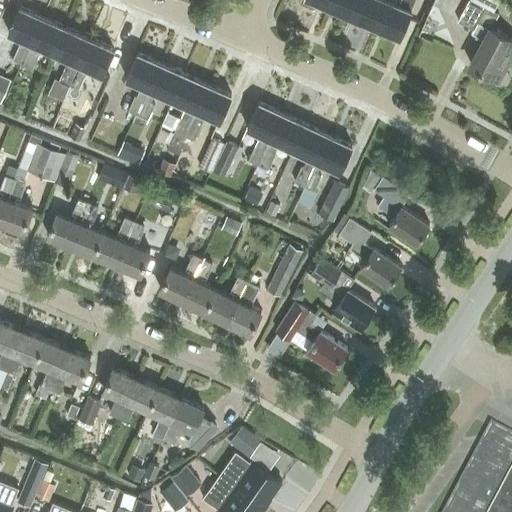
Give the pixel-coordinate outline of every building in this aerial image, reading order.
[(331,0),(329,7),(349,16),(356,0),(331,0)] [(356,0),(349,16),(375,27),(386,0),(356,0)] [(411,10),(398,4),(399,0),(386,0),(375,27),(399,37),(411,10)] [(13,59),(22,64),(32,43),(31,43),(43,16),(20,6),(8,33),(25,40),(23,45),(20,44),(13,59)] [(511,54),(511,39),(491,28),(499,13),(486,6),(471,32),(484,39),(470,64),(498,79),(511,54)] [(55,53),(67,27),(43,16),(31,43),(32,43),(22,64),(32,68),(39,53),(36,51),(38,46),(55,53)] [(90,37),(67,27),(55,53),(71,61),(69,66),(66,64),(59,80),(69,84),(78,64),(90,37)] [(69,84),(70,85),(78,89),(85,74),(82,72),(84,67),(101,74),(113,48),(90,37),(78,64),(69,84)] [(128,111),(138,115),(149,89),(161,62),(138,52),(126,79),(142,86),(137,96),(135,96),(128,111)] [(154,91),(159,93),(172,100),(184,73),(161,62),(149,89),(138,115),(147,119),(154,104),(149,102),(154,91)] [(208,83),(184,73),(172,100),(186,106),(174,131),(184,136),(195,110),(196,110),(208,83)] [(0,101),(0,102),(10,80),(0,75),(0,101)] [(219,121),(231,94),(208,83),(196,110),(195,110),(184,136),(194,140),(205,114),(219,121)] [(248,160),(257,164),(281,111),(259,101),(247,128),(260,134),(248,160)] [(286,146),(299,120),(281,111),(257,164),(267,169),(279,143),(286,146)] [(294,181),(303,186),(310,170),(315,160),(327,133),(299,120),(286,146),(308,156),(303,167),(301,166),(294,181)] [(75,123),(69,135),(79,140),(85,127),(75,123)] [(339,171),(352,144),(327,133),(315,160),(339,171)] [(31,136),(15,179),(22,181),(27,168),(54,179),(64,152),(38,142),(39,139),(31,136)] [(224,142),(212,137),(199,166),(211,172),(215,163),(224,142)] [(117,154),(128,158),(134,145),(124,140),(117,154)] [(226,174),(239,147),(228,141),(215,169),(226,174)] [(79,155),(66,150),(54,182),(68,187),(79,155)] [(163,158),(158,170),(170,175),(175,163),(163,158)] [(104,163),(98,178),(109,183),(116,168),(104,163)] [(310,170),(303,186),(313,190),(321,175),(316,173),(310,170)] [(370,191),(380,175),(371,170),(361,187),(370,191)] [(0,220),(15,179),(5,175),(0,189),(4,190),(2,196),(0,194),(0,220)] [(409,193),(382,176),(373,189),(383,196),(377,206),(394,217),(388,225),(416,243),(429,223),(401,205),(409,193)] [(131,177),(126,188),(136,192),(140,181),(131,177)] [(22,181),(15,179),(0,220),(0,222),(23,231),(32,207),(14,200),(16,195),(20,196),(25,182),(22,181)] [(319,213),(334,220),(350,187),(335,180),(319,213)] [(257,204),(262,192),(249,186),(243,198),(257,204)] [(151,190),(146,201),(167,211),(172,199),(151,190)] [(47,235),(71,245),(88,202),(79,198),(73,212),(77,213),(75,218),(57,211),(47,235)] [(272,200),(266,211),(275,215),(280,204),(272,200)] [(104,230),(87,223),(89,218),(92,220),(98,206),(88,202),(71,245),(94,254),(104,230)] [(176,234),(190,241),(202,217),(187,210),(176,234)] [(121,237),(104,230),(94,254),(117,264),(134,221),(125,217),(119,231),(123,232),(121,237)] [(227,217),(222,228),(236,234),(241,223),(227,217)] [(370,231),(349,218),(339,233),(353,242),(349,247),(366,258),(360,267),(388,285),(401,265),(373,247),(373,248),(363,242),(370,231)] [(144,225),(134,221),(117,264),(140,273),(150,249),(132,242),(135,237),(138,238),(144,225)] [(258,230),(253,239),(263,244),(267,234),(258,230)] [(289,244),(282,258),(266,290),(279,296),(295,264),(302,250),(289,244)] [(159,289),(182,300),(203,259),(193,254),(187,267),(190,269),(188,274),(171,266),(159,289)] [(322,291),(322,292),(338,303),(333,310),(360,328),(375,306),(348,289),(347,290),(334,281),(341,270),(322,258),(311,274),(324,283),(319,290),(322,291)] [(182,300),(205,311),(216,288),(199,280),(202,275),(205,276),(212,263),(203,259),(182,300)] [(227,322),(247,280),(238,276),(232,289),(235,291),(232,296),(216,288),(205,311),(227,322)] [(247,280),(227,322),(249,333),(261,310),(249,304),(259,286),(248,281),(247,280)] [(300,302),(304,294),(303,290),(296,286),(290,297),(300,302)] [(320,330),(321,330),(310,323),(316,314),(295,300),(276,330),(290,339),(334,368),(347,348),(320,330)] [(0,357),(0,366),(5,369),(22,328),(0,319),(0,346),(7,350),(5,354),(2,353),(0,357)] [(44,338),(22,328),(5,369),(7,370),(14,373),(20,360),(16,359),(18,354),(35,361),(44,338)] [(50,388),(67,347),(44,338),(35,361),(52,368),(51,373),(47,372),(42,384),(50,388)] [(90,357),(67,347),(50,388),(59,391),(65,379),(61,377),(63,373),(81,380),(90,357)] [(117,416),(135,376),(114,366),(103,389),(121,397),(119,402),(115,400),(109,412),(117,416)] [(7,370),(0,386),(8,389),(14,373),(7,370)] [(131,402),(147,410),(158,387),(135,376),(117,416),(127,420),(132,408),(129,406),(131,402)] [(39,383),(35,394),(46,399),(50,388),(42,384),(39,383)] [(180,397),(158,387),(147,410),(165,418),(163,422),(159,420),(154,433),(162,437),(180,397)] [(90,429),(102,401),(88,395),(76,423),(90,429)] [(203,407),(180,397),(162,437),(174,442),(179,432),(187,436),(197,446),(216,427),(215,426),(213,429),(199,416),(203,407)] [(71,403),(66,415),(74,418),(79,407),(71,403)] [(261,439),(242,424),(229,441),(249,455),(250,454),(260,440),(261,439)] [(511,511),(511,437),(492,427),(447,511),(511,511)] [(0,467),(21,475),(29,451),(8,444),(0,465),(0,467)] [(235,451),(218,474),(264,506),(281,482),(250,460),(250,461),(235,451)] [(33,461),(16,501),(30,506),(37,488),(41,478),(46,466),(33,461)] [(154,479),(160,466),(150,462),(144,475),(154,479)] [(133,463),(127,475),(139,480),(144,469),(133,463)] [(185,465),(171,476),(186,494),(200,483),(185,465)] [(218,474),(202,497),(217,508),(216,509),(220,511),(260,511),(264,506),(218,474)] [(41,478),(37,488),(50,494),(55,484),(41,478)] [(0,479),(0,511),(9,511),(13,504),(12,504),(19,487),(0,479)] [(173,480),(159,491),(167,500),(180,489),(173,480)] [(137,499),(132,511),(149,511),(152,504),(137,499)] [(78,511),(53,501),(48,511),(78,511)]
